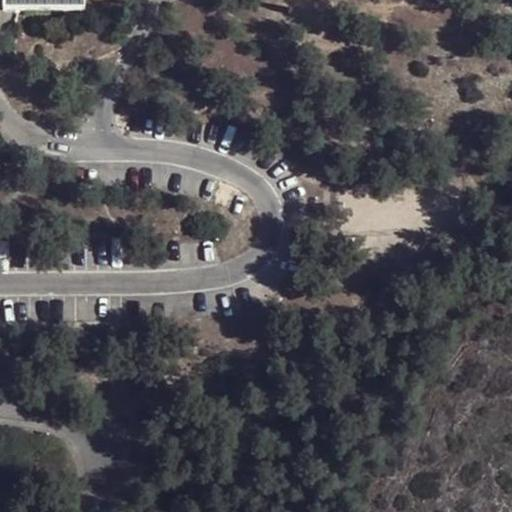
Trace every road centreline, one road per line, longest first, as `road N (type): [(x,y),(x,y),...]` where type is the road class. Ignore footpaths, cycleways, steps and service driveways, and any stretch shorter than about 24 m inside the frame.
road 1 (residential): [(0,403),(70,425),(95,449),(104,472),(90,511)]
road 2 (unknown): [(86,144),(170,0)]
